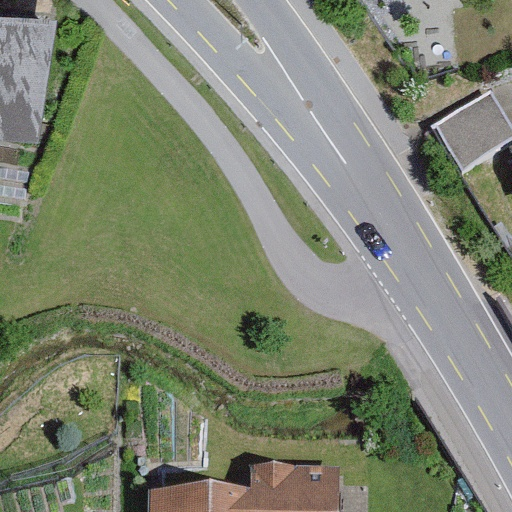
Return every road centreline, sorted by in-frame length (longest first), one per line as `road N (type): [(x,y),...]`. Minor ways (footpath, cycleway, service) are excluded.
road 1 (residential): [(419,273),(385,293),(347,299),(301,282),(223,150),(89,0)]
road 2 (secondary): [(419,273),(217,0)]
road 3 (secondary): [(511,424),(419,273)]
